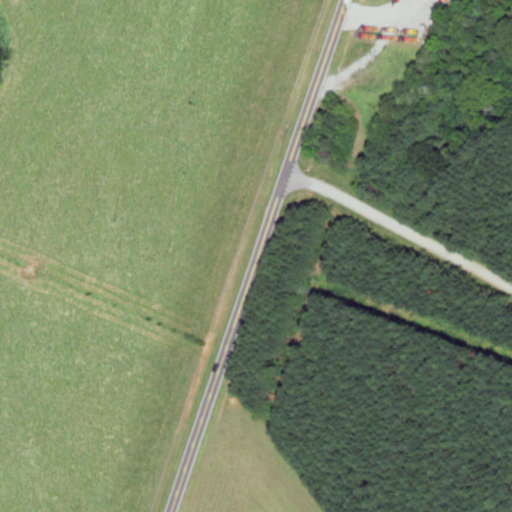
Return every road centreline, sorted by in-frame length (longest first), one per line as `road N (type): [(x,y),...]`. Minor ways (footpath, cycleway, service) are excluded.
road 1 (tertiary): [(170,511),(342,0)]
road 2 (residential): [(511,284),(284,162)]
